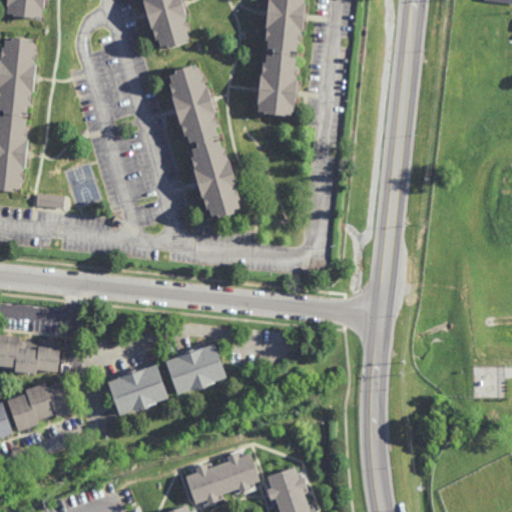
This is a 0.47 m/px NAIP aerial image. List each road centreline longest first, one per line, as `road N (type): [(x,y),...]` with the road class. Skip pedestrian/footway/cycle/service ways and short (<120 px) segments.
road 1 (secondary): [(390,511),(381,366),(416,0)]
road 2 (residential): [(385,310),(0,275)]
